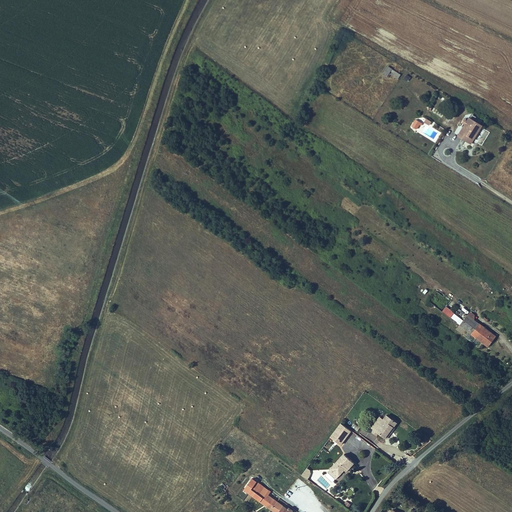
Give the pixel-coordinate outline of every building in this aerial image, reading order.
[(392,69),(389,73),(394,76),(397,79),(400,74),(392,69)] [(472,116),(470,120),(478,125),(480,121),(472,116)] [(421,123),(416,120),(412,127),(417,130),(421,123)] [(470,120),(467,124),(471,127),(480,132),(483,128),(478,125),(470,120)] [(467,124),(463,130),(467,133),(476,139),(480,132),(471,127),(467,124)] [(439,134),(426,126),(422,133),(435,140),(439,134)] [(467,133),(463,130),(459,138),(472,146),(476,139),(467,133)] [(474,314),(470,311),(467,315),(444,297),(436,307),(471,334),(472,334),(477,337),(476,338),(483,343),(488,346),(496,336),(472,318),(474,314)] [(397,422),(386,414),(383,419),(379,424),(378,422),(374,428),(379,432),(386,437),(390,431),(389,430),(392,425),(393,426),(397,422)] [(383,419),(379,416),(372,427),(374,428),(378,422),(379,424),(383,419)] [(352,430),(341,422),(330,437),(341,445),(352,430)] [(393,426),(392,425),(389,430),(390,431),(386,437),(394,427),(393,426)] [(343,453),(328,471),(336,478),(344,468),(346,466),(348,468),(354,461),(343,453)] [(310,469),(307,467),(302,475),(307,479),(309,476),(307,474),(310,469)] [(244,489),(253,496),(261,485),(252,478),(244,489)] [(261,485),(253,496),(271,509),(276,501),(268,495),(270,492),(261,485)] [(276,501),(271,509),(275,511),(285,511),(287,509),(276,501)]
